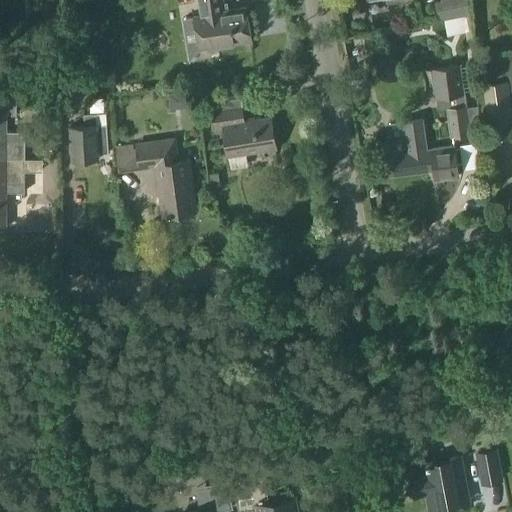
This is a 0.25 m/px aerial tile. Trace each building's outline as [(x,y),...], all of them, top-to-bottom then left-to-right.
[(197,0),(200,15),(193,16),(198,48),(216,45),(217,49),(230,47),(229,43),(250,39),(245,8),(223,11),(221,0),(197,0)] [(441,0),(442,0),(435,2),(438,20),(470,13),(468,0),(441,0)] [(67,37),(65,69),(83,70),(85,38),(67,37)] [(459,66),(431,70),(435,98),(437,98),(438,110),(447,109),(451,137),(469,134),(465,106),(460,66),(459,66)] [(79,73),(59,75),(61,101),(81,99),(79,73)] [(486,82),(482,83),(486,114),(510,111),(506,80),(486,82)] [(205,88),(204,98),(231,101),(232,91),(205,88)] [(17,95),(0,95),(0,158),(24,159),(24,157),(24,131),(6,131),(6,113),(17,113),(17,95)] [(241,107),(213,111),(216,127),(224,125),(228,154),(275,147),(271,118),(244,122),(241,107)] [(84,126),(70,127),(72,160),(99,158),(98,153),(109,152),(107,123),(96,124),(96,114),(83,114),(84,126)] [(390,155),(387,155),(389,175),(434,169),(435,179),(457,176),(453,146),(425,150),(421,120),(403,123),(405,137),(388,140),(390,155)] [(168,139),(137,144),(137,147),(140,168),(156,166),(163,215),(194,211),(187,159),(180,160),(177,138),(168,139)] [(0,227),(5,228),(6,191),(24,192),(24,171),(24,159),(0,158),(0,227)] [(495,450),(477,453),(483,482),(500,479),(495,450)] [(423,473),(410,475),(414,496),(427,494),(430,508),(468,501),(459,456),(421,463),(423,473)] [(295,511),(293,498),(268,503),(262,473),(232,478),(237,511),(256,511),(257,511),(256,511),(295,511)] [(200,510),(191,511),(213,511),(213,510),(230,507),(226,482),(206,486),(209,504),(199,506),(200,510)]
